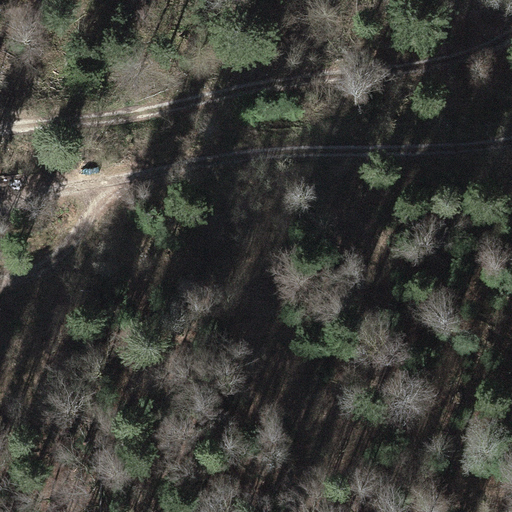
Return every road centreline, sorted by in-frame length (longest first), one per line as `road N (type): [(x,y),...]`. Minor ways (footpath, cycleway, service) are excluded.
road 1 (track): [(0,138),(358,78),(511,26)]
road 2 (track): [(511,140),(203,165),(85,186),(0,215)]
